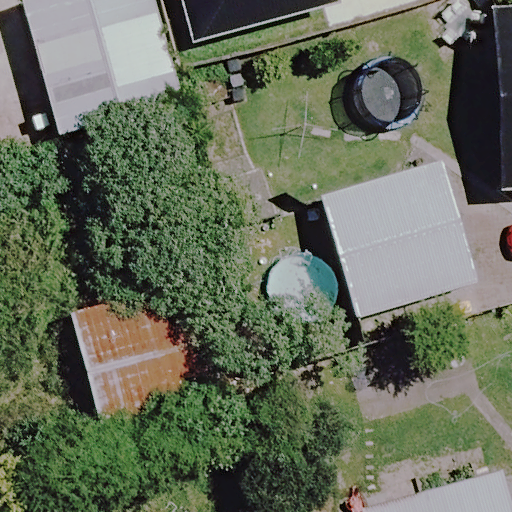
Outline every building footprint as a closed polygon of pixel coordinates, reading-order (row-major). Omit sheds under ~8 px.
[(66,0),(40,0),(0,12),(0,19),(41,153),(107,133),(66,0)] [(309,3),(307,0),(180,0),(190,34),(309,3)] [(511,199),(511,14),(472,17),(482,201),(511,199)] [(459,289),(423,173),(292,214),(328,330),(459,289)] [(209,406),(175,289),(55,324),(89,441),(209,406)] [(495,511),(486,481),(386,511),(495,511)]
